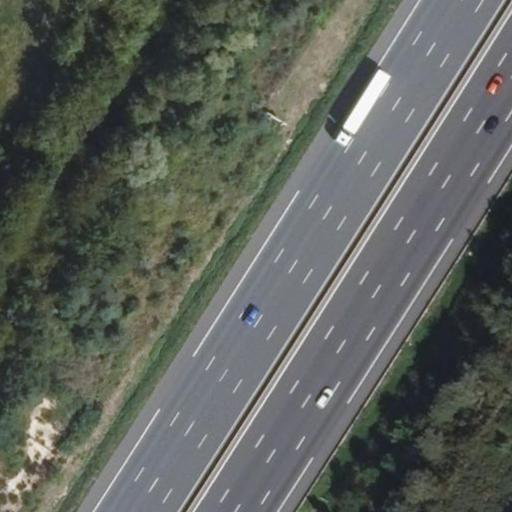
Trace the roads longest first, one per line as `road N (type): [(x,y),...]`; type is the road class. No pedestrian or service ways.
road 1 (motorway): [(459,0),(134,511)]
road 2 (motorway): [(237,511),(511,78)]
road 3 (track): [(60,207),(97,139),(248,115),(289,139)]
road 4 (track): [(97,139),(186,0)]
